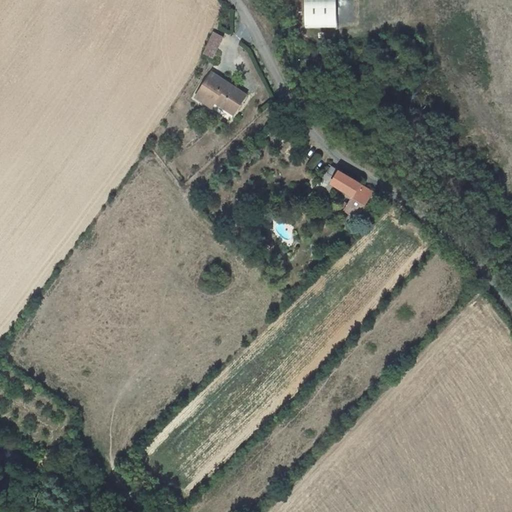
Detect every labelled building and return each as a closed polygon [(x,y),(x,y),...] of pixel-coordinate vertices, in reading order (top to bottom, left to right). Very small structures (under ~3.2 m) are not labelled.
[(335,27),(335,0),(303,0),(304,27),(335,27)] [(212,32),(205,54),(217,58),(224,35),(212,32)] [(207,107),(224,121),(239,103),(207,77),(188,99),(197,107),(201,102),(207,107)] [(197,107),(203,112),(207,107),(201,102),(197,107)] [(353,218),(372,194),(340,172),(330,185),(347,199),(340,209),(353,218)]
